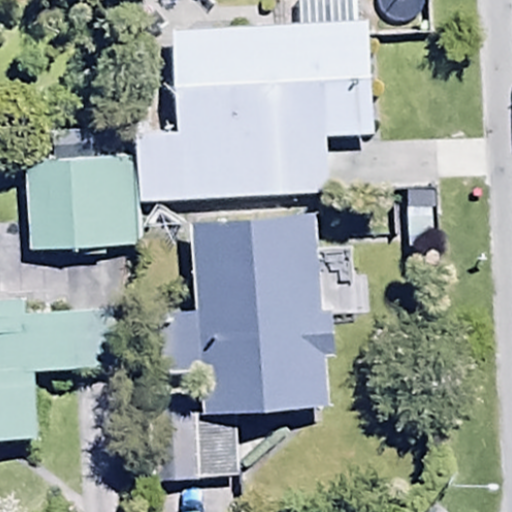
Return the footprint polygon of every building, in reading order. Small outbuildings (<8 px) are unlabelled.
[(299,32),(174,37),(178,141),(135,143),(138,211),(330,203),(328,148),(376,146),(371,28),(353,29),(352,2),(298,4),(299,32)] [(129,162),(24,167),(28,262),(133,258),(129,162)] [(314,416),(310,225),(190,228),(192,313),(154,314),(156,381),(204,380),(205,418),(314,416)] [(0,451),(40,452),(40,381),(99,381),(99,321),(21,321),(21,304),(0,304),(0,451)] [(196,400),(149,400),(152,486),(239,483),(238,431),(197,433),(196,400)]
